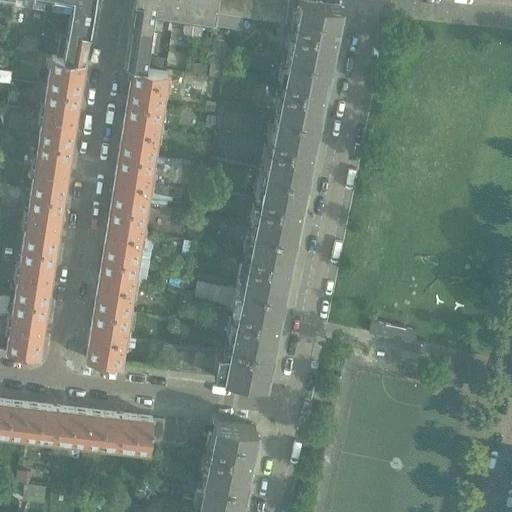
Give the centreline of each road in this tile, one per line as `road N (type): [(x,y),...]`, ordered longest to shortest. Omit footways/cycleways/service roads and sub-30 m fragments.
road 1 (residential): [(372,0),(290,409)]
road 2 (residential): [(52,380),(111,0)]
road 3 (residential): [(290,409),(52,380)]
